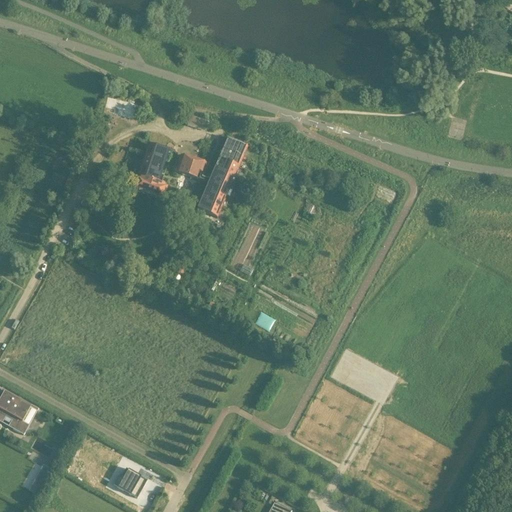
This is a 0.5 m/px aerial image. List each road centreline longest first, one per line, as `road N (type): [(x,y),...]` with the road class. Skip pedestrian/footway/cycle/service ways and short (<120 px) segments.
road 1 (unclassified): [(511,174),(440,163),(0,23)]
road 2 (track): [(160,110),(160,125),(123,133),(93,164),(0,341)]
road 3 (residential): [(0,371),(186,476),(167,511)]
